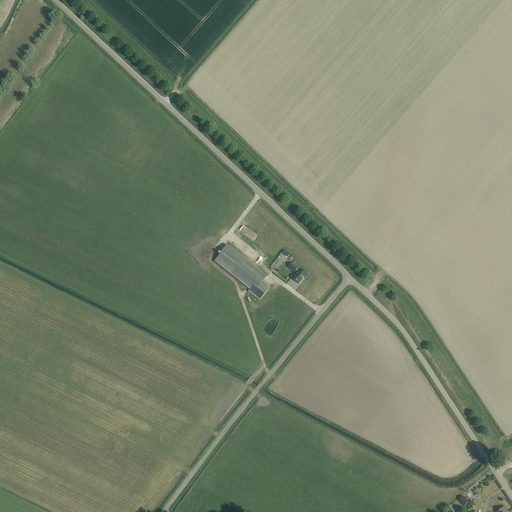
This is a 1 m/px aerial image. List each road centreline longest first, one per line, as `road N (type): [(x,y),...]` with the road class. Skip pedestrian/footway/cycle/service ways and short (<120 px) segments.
road 1 (unclassified): [(349,277),(54,0)]
road 2 (unclassified): [(163,511),(349,277)]
road 3 (track): [(381,277),(177,88)]
road 4 (unclassified): [(511,497),(406,335),(349,277)]
road 5 (track): [(511,462),(496,473),(503,442),(416,312),(381,277)]
road 6 (track): [(177,88),(83,0)]
